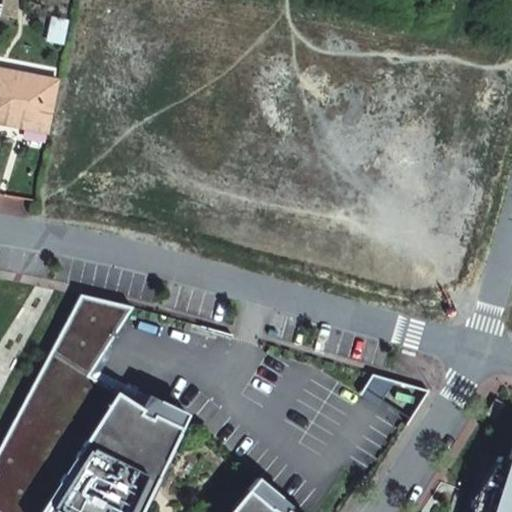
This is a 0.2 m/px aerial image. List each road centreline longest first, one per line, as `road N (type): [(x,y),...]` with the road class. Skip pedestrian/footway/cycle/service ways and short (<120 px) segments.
road 1 (unclassified): [(477,350),(71,237),(0,229)]
road 2 (unclassified): [(477,350),(375,511)]
road 3 (unclassified): [(511,228),(477,350)]
